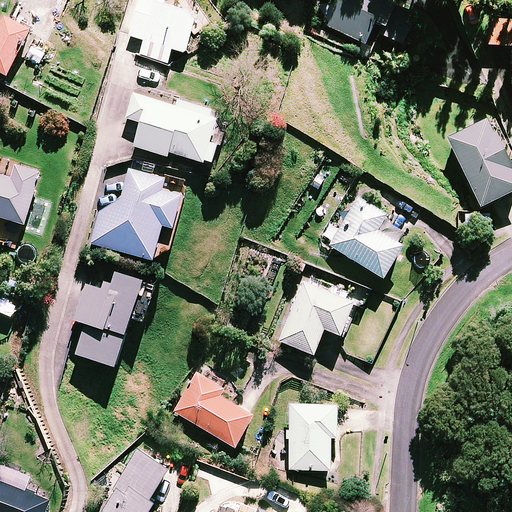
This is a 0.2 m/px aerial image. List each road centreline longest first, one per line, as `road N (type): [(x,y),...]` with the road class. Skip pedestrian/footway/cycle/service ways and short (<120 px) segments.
road 1 (unclassified): [(70,511),(82,474),(57,366),(62,318),(141,48)]
road 2 (residential): [(511,249),(439,320),(416,363),(399,511)]
